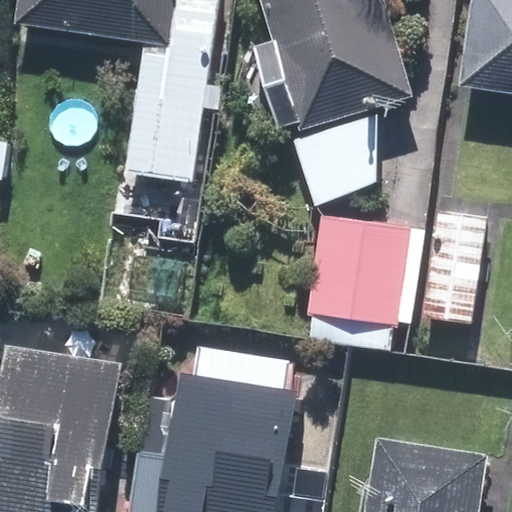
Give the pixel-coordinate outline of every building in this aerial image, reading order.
[(17,0),(14,23),(142,42),(122,174),(187,184),(214,0),(17,0)] [(379,0),(263,0),(275,38),(263,41),(286,123),(298,120),(300,127),(407,97),(379,0)] [(511,0),(468,0),(457,83),(511,90),(511,0)] [(482,321),(499,213),(451,206),(435,313),(482,321)] [(414,230),(320,220),(309,319),(403,330),(414,230)] [(117,511),(141,361),(0,339),(0,511),(117,511)] [(294,511),(312,385),(195,369),(174,511),(294,511)] [(491,511),(503,449),(392,430),(378,511),(491,511)]
